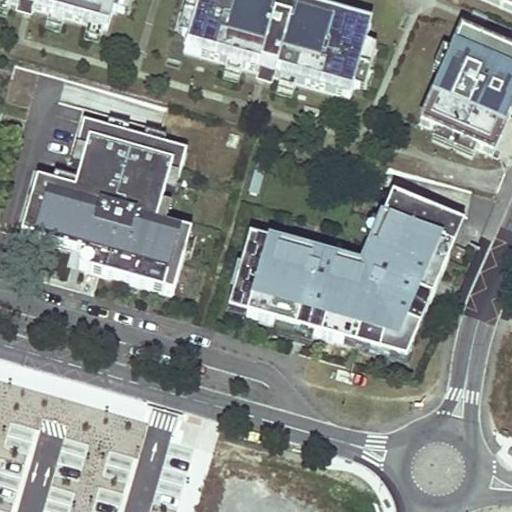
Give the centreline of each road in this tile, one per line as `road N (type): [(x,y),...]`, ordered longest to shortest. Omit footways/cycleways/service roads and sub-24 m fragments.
road 1 (residential): [(0,343),(398,459)]
road 2 (tertiary): [(451,429),(476,322),(511,239)]
